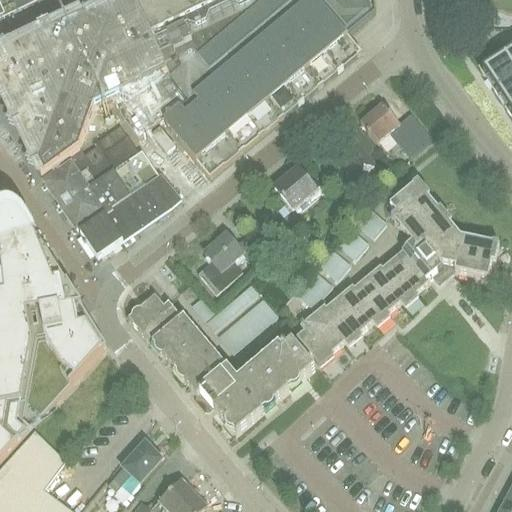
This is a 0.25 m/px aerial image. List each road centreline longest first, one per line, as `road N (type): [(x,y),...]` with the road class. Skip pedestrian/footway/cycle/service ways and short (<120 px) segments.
road 1 (unclassified): [(259,511),(112,336),(104,296),(413,38)]
road 2 (residential): [(511,169),(413,38)]
road 3 (unclassified): [(453,511),(506,412),(511,380)]
